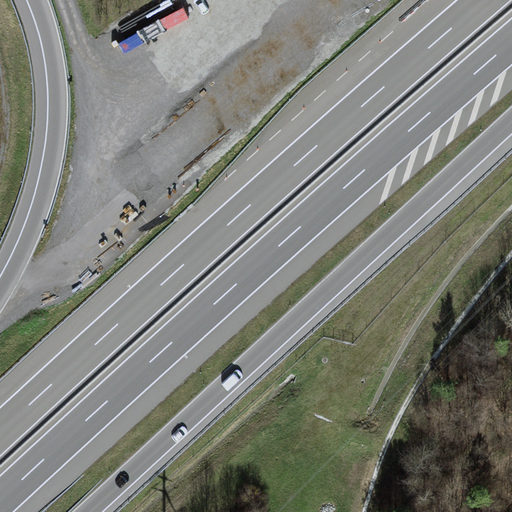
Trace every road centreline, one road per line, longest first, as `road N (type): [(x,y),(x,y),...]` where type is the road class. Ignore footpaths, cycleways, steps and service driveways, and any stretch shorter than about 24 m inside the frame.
road 1 (motorway): [(0,500),(511,41)]
road 2 (motorway): [(482,0),(0,430)]
road 3 (motorway): [(90,511),(511,122)]
road 4 (motorway): [(32,0),(51,65),(52,142),(37,207),(0,290)]
